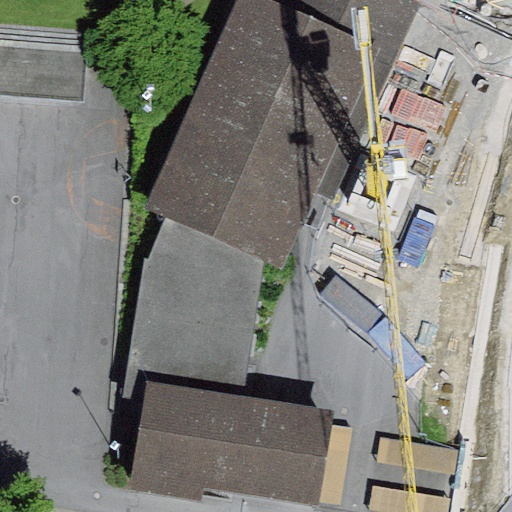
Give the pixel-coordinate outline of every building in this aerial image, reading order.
[(277,0),(276,2),(272,0),(236,0),(144,211),(166,221),(265,264),(283,272),(318,193),(334,200),(420,6),(405,0),(277,0)] [(88,47),(0,39),(0,94),(84,101),(88,47)] [(145,260),(124,398),(145,401),(131,487),(203,502),(206,490),(319,505),(319,503),(332,426),(335,413),(245,397),(265,264),(166,221),(150,262),(145,260)] [(353,430),(332,426),(319,503),(339,507),(353,430)] [(461,449),(381,437),(378,462),(457,474),(461,449)] [(447,511),(450,498),(373,486),(369,510),(379,511),(447,511)]
